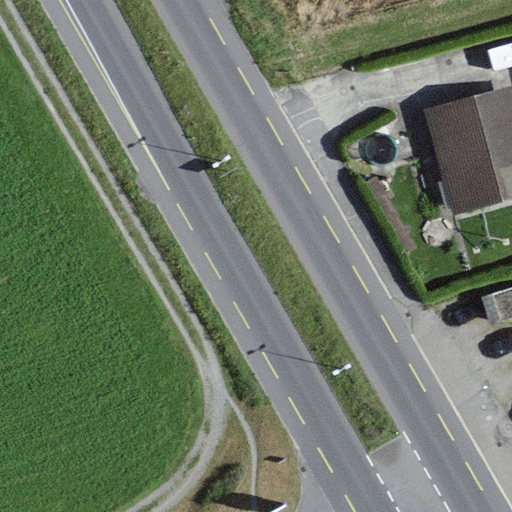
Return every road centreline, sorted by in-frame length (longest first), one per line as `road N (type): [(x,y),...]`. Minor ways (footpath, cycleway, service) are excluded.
road 1 (primary): [(469,511),(172,0)]
road 2 (primary): [(83,0),(374,511)]
road 3 (track): [(0,22),(200,367),(201,445),(140,511)]
